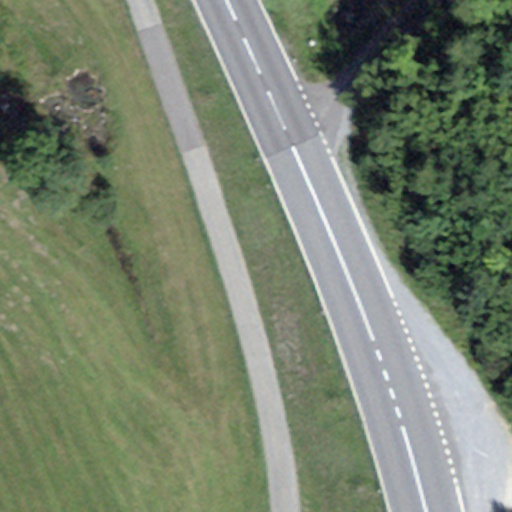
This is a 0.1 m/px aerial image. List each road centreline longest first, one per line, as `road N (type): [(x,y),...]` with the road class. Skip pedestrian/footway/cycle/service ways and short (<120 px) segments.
road 1 (secondary): [(226,0),(378,352),(426,511)]
road 2 (unclassified): [(287,511),(261,363),(140,0)]
road 3 (track): [(432,0),(279,117)]
